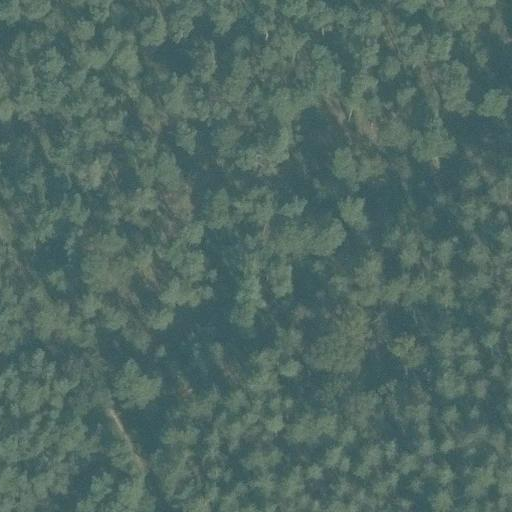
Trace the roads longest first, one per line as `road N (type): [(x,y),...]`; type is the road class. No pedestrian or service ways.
road 1 (track): [(51,511),(112,427),(511,105)]
road 2 (track): [(162,511),(0,241)]
